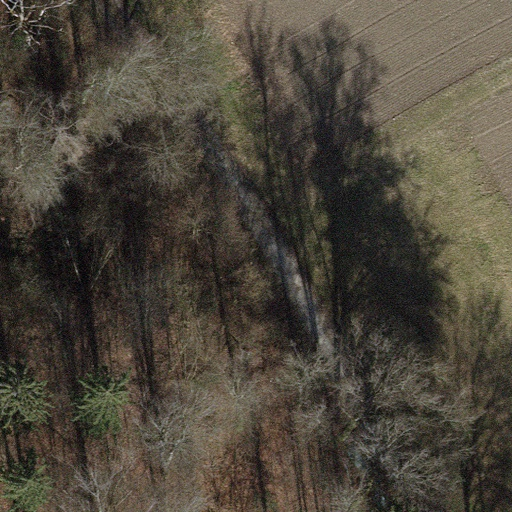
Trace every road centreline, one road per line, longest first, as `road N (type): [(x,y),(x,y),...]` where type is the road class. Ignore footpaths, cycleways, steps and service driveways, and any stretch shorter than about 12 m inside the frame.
road 1 (track): [(426,511),(262,215),(102,0)]
road 2 (track): [(262,215),(511,72)]
